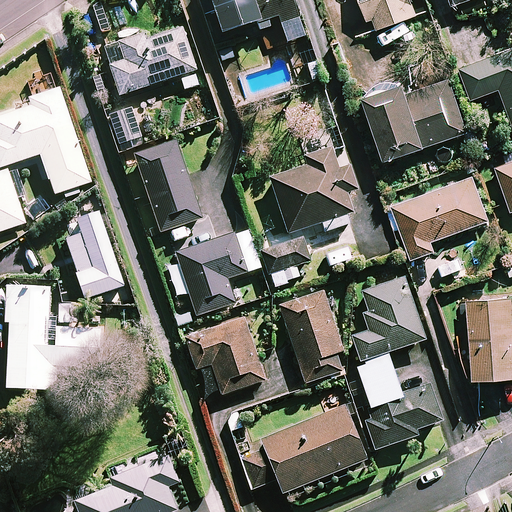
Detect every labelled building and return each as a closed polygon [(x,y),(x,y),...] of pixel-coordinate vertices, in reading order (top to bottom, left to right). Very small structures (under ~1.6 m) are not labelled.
[(199,0),(204,13),(213,10),(223,39),(261,26),(264,32),(271,30),(269,23),(278,20),(289,51),(309,44),(293,0),(199,0)] [(361,0),(370,22),(374,21),(378,31),(417,17),(410,0),(361,0)] [(201,86),(182,31),(147,43),(145,37),(103,52),(119,99),(180,78),(185,91),(201,86)] [(511,50),(462,70),(473,101),(499,91),(511,123),(511,50)] [(366,98),(364,101),(387,163),(468,134),(449,81),(406,96),(403,87),(401,85),(398,84),(395,84),(391,83),(388,83),(385,83),(382,84),(379,85),(376,87),(374,88),(371,90),(369,93),(367,95),(366,98)] [(0,171),(41,157),(44,167),(37,170),(41,184),(49,181),(55,197),(90,185),(59,92),(0,111),(0,171)] [(141,140),(133,112),(111,119),(119,146),(141,140)] [(202,221),(175,143),(135,157),(161,235),(202,221)] [(325,234),(350,226),(348,218),(352,217),(346,196),(356,193),(349,169),(338,173),(331,151),(305,159),(308,169),(270,182),(288,237),(322,225),(325,234)] [(511,151),(502,155),(506,166),(496,170),(511,214),(511,151)] [(0,234),(29,224),(10,169),(0,172),(0,234)] [(488,223),(472,179),(393,208),(412,261),(434,253),(431,244),(488,223)] [(247,275),(234,235),(176,255),(197,318),(235,305),(227,281),(247,275)] [(310,263),(301,240),(261,256),(275,289),(300,279),(296,269),(310,263)] [(4,326),(9,327),(7,391),(102,394),(104,332),(58,331),(59,281),(5,279),(4,326)] [(361,367),(389,359),(388,355),(424,344),(404,280),(360,294),(372,333),(352,339),(361,367)] [(343,354),(323,294),(280,309),(306,387),(343,375),(336,356),(343,354)] [(511,299),(461,304),(462,317),(469,317),(474,383),(511,380),(511,299)] [(244,321),(186,340),(196,373),(200,371),(209,396),(220,392),(222,397),(265,383),(244,321)] [(389,359),(361,367),(356,369),(372,420),(367,422),(376,452),(421,438),(419,432),(441,425),(429,386),(400,395),(389,359)] [(344,384),(317,393),(324,412),(350,404),(344,384)] [(365,463),(344,410),(261,443),(265,451),(241,461),(253,491),(277,482),(283,496),(365,463)] [(179,485),(168,458),(109,482),(113,490),(75,505),(78,511),(176,511),(167,490),(179,485)]
